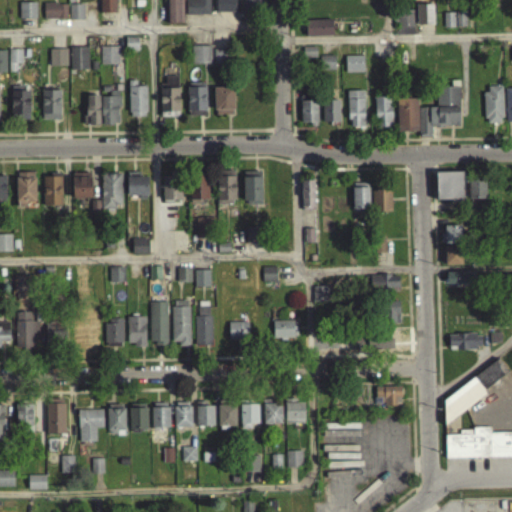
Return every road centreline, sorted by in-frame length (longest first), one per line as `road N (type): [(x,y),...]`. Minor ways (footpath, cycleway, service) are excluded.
road 1 (residential): [(511,153),(0,152)]
road 2 (residential): [(425,361),(0,372)]
road 3 (residential): [(402,511),(434,487),(423,156)]
road 4 (residential): [(284,152),(276,0)]
